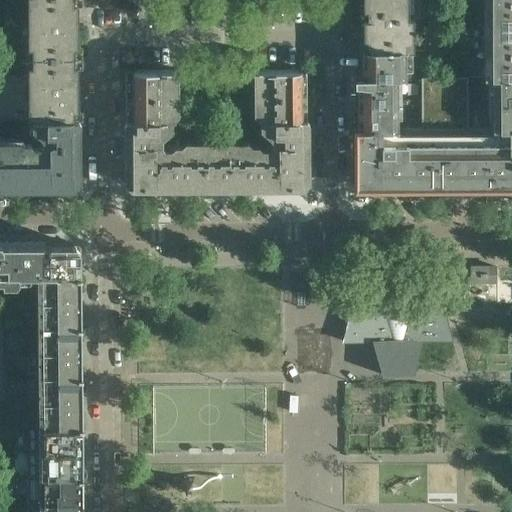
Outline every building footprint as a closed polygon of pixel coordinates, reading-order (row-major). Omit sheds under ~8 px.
[(78,13),(77,0),(27,0),(28,13),(78,13)] [(511,24),(511,0),(490,0),(490,7),(485,12),(485,25),(511,24)] [(413,50),(413,17),(408,17),(408,5),(363,5),(363,50),(405,50),(413,50)] [(78,66),(78,13),(28,13),(28,48),(32,48),(32,67),(78,66)] [(511,50),(511,24),(485,25),(485,38),(490,43),(490,51),(511,50)] [(405,78),(405,50),(363,50),(362,50),(362,53),(362,69),(362,70),(354,70),(354,79),(397,78),(405,78)] [(511,50),(490,51),(485,51),(485,78),(492,78),(511,77),(511,50)] [(78,66),(32,67),(28,67),(28,120),(35,120),(78,120),(78,66)] [(306,96),(306,70),(257,70),(258,96),(306,96)] [(174,96),(174,71),(125,71),(126,96),(174,96)] [(467,103),(467,78),(467,77),(445,77),(421,77),(421,79),(421,103),(421,114),(421,128),(433,128),(458,128),(468,128),(468,120),(467,103)] [(511,102),(511,77),(492,78),(492,103),(511,102)] [(397,103),(397,78),(354,79),(354,104),(397,103)] [(174,118),(174,96),(126,96),(126,121),(168,121),(170,121),(174,118)] [(306,120),(306,96),(258,96),(258,118),(261,121),(265,121),(265,120),(306,120)] [(511,102),(492,103),(492,116),(492,128),(504,128),(509,127),(511,127),(511,102)] [(397,103),(354,104),(354,127),(354,128),(381,128),(385,128),(397,128),(397,117),(397,103)] [(79,146),(78,133),(78,120),(35,120),(36,127),(38,129),(38,134),(43,139),(43,146),(48,146),(79,146)] [(307,145),(307,133),(306,120),(265,120),(265,121),(265,128),(267,129),(267,134),(272,138),(272,145),(278,145),(307,145)] [(166,134),(166,129),(168,128),(168,121),(126,121),(126,146),(155,146),(162,146),(162,138),(166,134)] [(229,129),(229,121),(216,121),(204,121),(204,129),(229,129)] [(354,127),(352,127),(352,185),(352,186),(353,186),(353,187),(354,188),(355,188),(356,188),(356,189),(357,189),(358,189),(359,189),(360,189),(361,189),(361,188),(362,188),(363,187),(364,186),(364,185),(381,186),(381,143),(381,128),(354,128),(354,127)] [(385,128),(381,128),(381,143),(381,186),(407,185),(407,143),(407,128),(397,128),(385,128)] [(432,128),(407,128),(407,143),(407,185),(433,185),(433,143),(432,128)] [(458,128),(432,128),(433,143),(433,185),(458,185),(458,143),(458,128)] [(484,128),(458,128),(458,143),(458,185),(484,185),(484,142),(484,128)] [(492,128),(484,128),(484,142),(484,185),(510,185),(509,142),(509,128),(504,128),(492,128)] [(180,186),(179,145),(174,145),(171,148),(165,148),(162,146),(155,146),(155,186),(180,186)] [(204,186),(204,145),(179,145),(180,186),(204,186)] [(229,186),(229,145),(204,145),(204,186),(229,186)] [(253,185),(253,145),(229,145),(229,186),(253,185)] [(278,185),(278,145),(272,145),(268,148),(261,148),(258,145),(253,145),(253,185),(278,185)] [(307,180),(307,145),(278,145),(278,185),(286,185),(286,186),(301,186),(307,180)] [(25,186),(24,146),(0,146),(0,187),(25,186)] [(49,186),(48,146),(43,146),(39,150),(34,150),(30,146),(24,146),(25,186),(49,186)] [(79,181),(79,146),(48,146),(49,186),(73,186),(79,181)] [(155,186),(155,146),(126,146),(126,181),(132,186),(148,186),(155,186)] [(18,278),(18,246),(0,245),(0,283),(18,284),(18,278)] [(255,271),(254,245),(218,245),(218,271),(255,271)] [(48,277),(48,246),(18,246),(18,278),(41,278),(41,277),(48,277)] [(80,276),(80,250),(78,250),(76,247),(76,246),(48,246),(48,277),(80,276)] [(495,282),(495,273),(495,267),(471,267),(471,282),(495,282)] [(80,276),(48,277),(41,277),(41,278),(41,302),(80,301),(80,276)] [(80,326),(80,301),(41,302),(41,326),(80,326)] [(452,340),(442,306),(409,306),(409,307),(385,308),(385,306),(352,307),(343,341),(372,341),(381,374),(415,374),(423,340),(452,340)] [(18,327),(18,317),(9,318),(9,327),(18,327)] [(81,351),(80,326),(41,326),(42,351),(81,351)] [(81,376),(81,351),(42,351),(42,376),(81,376)] [(81,401),(81,376),(42,376),(42,401),(81,401)] [(81,426),(81,401),(42,401),(42,426),(81,426)] [(82,451),(81,438),(81,426),(42,426),(43,451),(82,451)] [(82,476),(82,451),(43,451),(43,476),(82,476)] [(82,501),(82,476),(43,476),(43,501),(82,501)] [(415,501),(457,501),(457,481),(376,480),(376,502),(415,502),(415,501)] [(82,511),(82,501),(43,501),(43,511),(82,511)]
